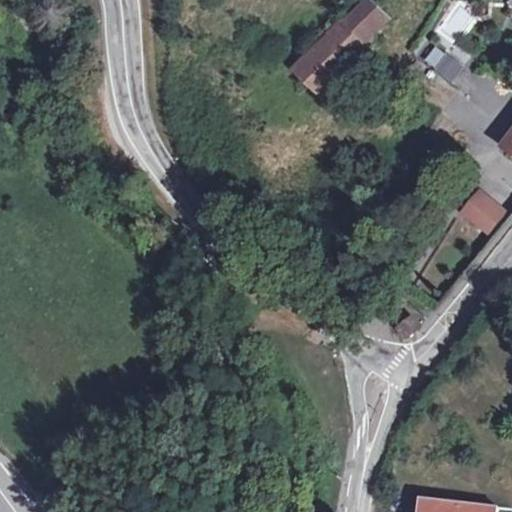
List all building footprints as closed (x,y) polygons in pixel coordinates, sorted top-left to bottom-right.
[(370,0),(369,0),(356,14),(376,33),(391,18),(370,0)] [(356,14),(345,25),(365,44),(376,33),(356,14)] [(365,44),(345,25),(343,22),(297,68),(323,97),(371,49),(365,44)] [(449,83),(462,66),(445,53),(432,71),(449,83)] [(473,93),(479,83),(471,78),(465,89),(473,93)] [(487,236),(508,211),(479,187),(458,212),(487,236)] [(408,338),(419,329),(412,321),(401,330),(408,338)] [(501,511),(503,502),(417,496),(416,511),(501,511)]
